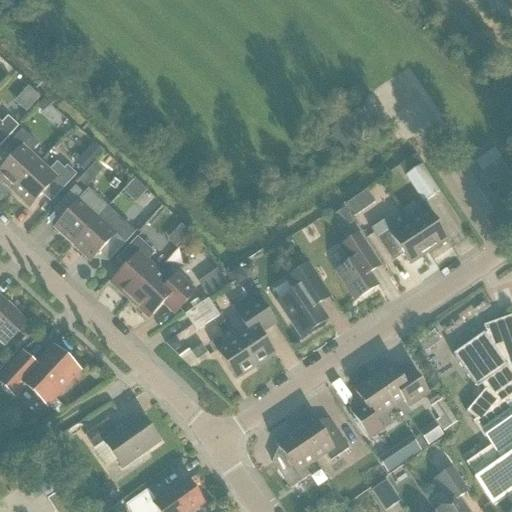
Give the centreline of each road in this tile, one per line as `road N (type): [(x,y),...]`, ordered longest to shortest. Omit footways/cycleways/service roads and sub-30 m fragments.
road 1 (residential): [(214,440),(497,249),(423,140)]
road 2 (residential): [(214,440),(0,230)]
